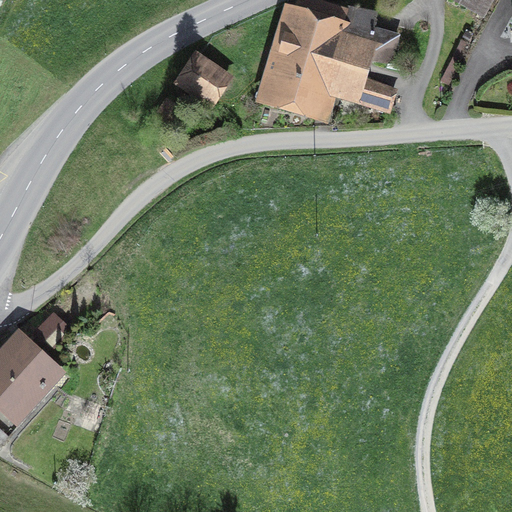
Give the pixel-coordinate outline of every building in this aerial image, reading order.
[(499,0),(448,0),(487,21),(499,0)] [(354,24),(293,6),(264,106),(336,128),(344,101),(367,108),(386,45),(351,34),(354,24)] [(240,80),(201,53),(179,86),(218,113),(240,80)] [(174,102),(159,124),(172,133),(187,110),(174,102)] [(0,360),(0,410),(23,432),(74,379),(26,333),(0,360)] [(0,430),(0,448),(4,452),(13,440),(0,430)]
